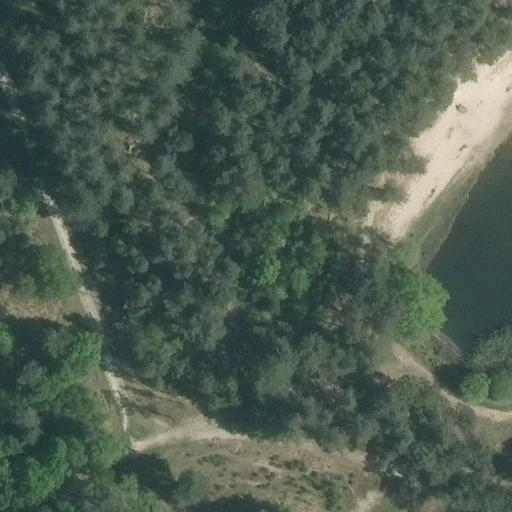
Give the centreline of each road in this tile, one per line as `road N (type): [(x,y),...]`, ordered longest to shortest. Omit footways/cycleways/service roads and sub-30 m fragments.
road 1 (track): [(134,445),(0,53)]
road 2 (track): [(134,445),(0,491)]
